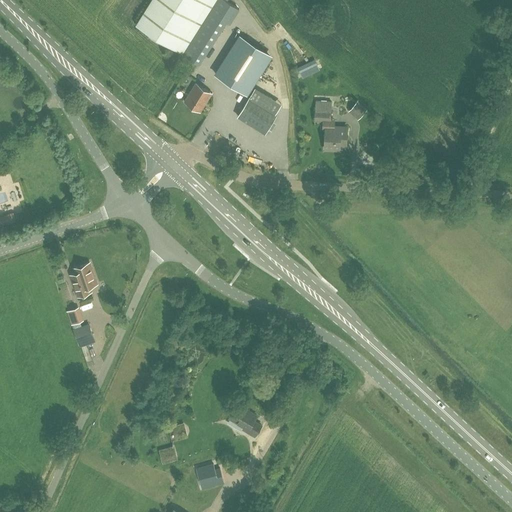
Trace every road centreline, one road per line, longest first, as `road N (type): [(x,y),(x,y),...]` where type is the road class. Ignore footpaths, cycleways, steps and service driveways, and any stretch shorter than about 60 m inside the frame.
road 1 (primary): [(511,474),(170,164)]
road 2 (unclassified): [(511,499),(355,356),(305,323),(226,289),(169,244)]
road 3 (unclassified): [(511,196),(277,185),(191,152),(170,164)]
road 4 (unclassified): [(41,511),(137,295),(169,244)]
road 5 (primary): [(170,164),(0,1)]
road 6 (unclassified): [(127,204),(58,94),(0,30)]
road 7 (tertiary): [(0,251),(127,204)]
